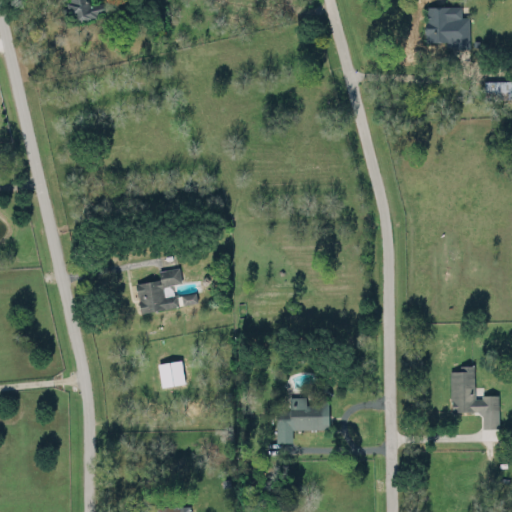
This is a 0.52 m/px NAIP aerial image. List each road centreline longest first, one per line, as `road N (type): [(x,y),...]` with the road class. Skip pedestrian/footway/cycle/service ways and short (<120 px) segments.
road 1 (residential): [(390,511),(383,206),(328,0)]
road 2 (residential): [(87,511),(86,394),(0,9)]
